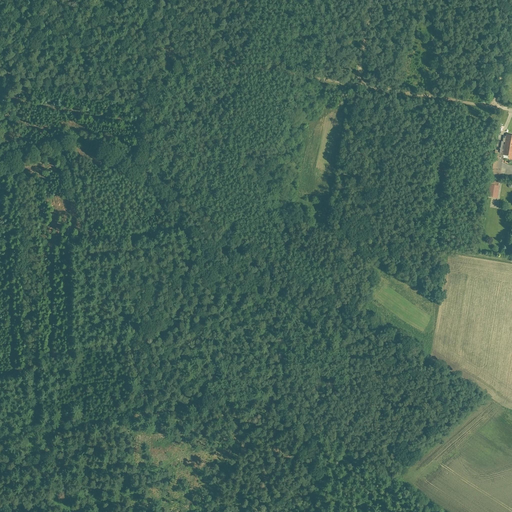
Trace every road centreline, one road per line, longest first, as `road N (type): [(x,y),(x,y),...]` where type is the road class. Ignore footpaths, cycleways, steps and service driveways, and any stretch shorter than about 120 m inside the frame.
road 1 (track): [(314,511),(298,422),(262,399),(199,406),(178,356),(186,253),(180,220),(169,201),(139,181),(169,0)]
road 2 (track): [(161,48),(505,108)]
road 3 (track): [(0,72),(153,97)]
